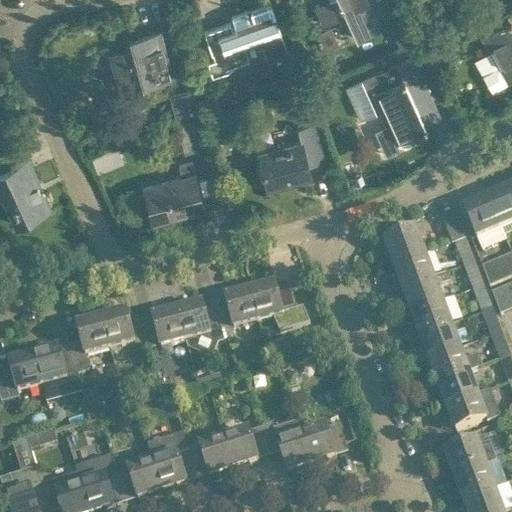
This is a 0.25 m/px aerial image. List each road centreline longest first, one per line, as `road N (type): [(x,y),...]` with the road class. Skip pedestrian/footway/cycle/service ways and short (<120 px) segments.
road 1 (residential): [(120,278),(21,57),(38,13),(81,0)]
road 2 (residential): [(406,482),(327,274),(328,248)]
road 3 (residential): [(120,278),(286,233),(328,248)]
road 4 (residential): [(328,248),(341,233),(511,136)]
road 5 (residential): [(211,511),(406,482)]
road 6 (residential): [(0,309),(120,278)]
